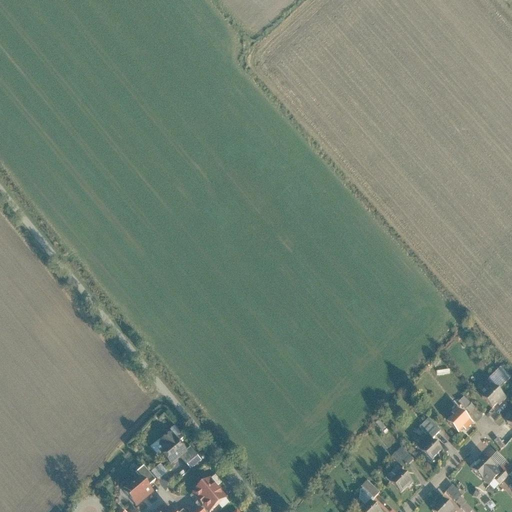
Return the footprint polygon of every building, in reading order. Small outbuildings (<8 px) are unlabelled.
[(498,391),(509,381),(499,370),(486,383),(491,387),(479,399),(493,413),(506,400),(498,391)] [(466,397),(461,402),(471,413),(476,408),(466,397)] [(457,410),(443,425),(458,439),(472,425),(457,410)] [(511,414),(502,424),(511,435),(511,414)] [(430,442),(439,434),(428,422),(419,430),(430,442)] [(184,457),(167,437),(158,444),(166,453),(157,460),(168,474),(180,464),(187,472),(199,462),(191,452),(184,457)] [(430,465),(441,454),(426,439),(415,450),(430,465)] [(411,463),(400,452),(391,461),(402,471),(411,463)] [(485,487),(498,474),(480,456),(467,470),(485,487)] [(139,469),(131,476),(136,482),(119,497),(133,511),(151,495),(145,489),(152,483),(139,469)] [(398,498),(410,486),(395,470),(382,482),(398,498)] [(214,511),(225,503),(206,480),(188,495),(201,510),(199,511),(214,511)] [(377,496),(364,485),(359,491),(372,502),(377,496)] [(454,511),(442,499),(428,511),(454,511)] [(376,511),(367,503),(357,511),(376,511)] [(467,511),(461,503),(455,507),(458,511),(467,511)]
